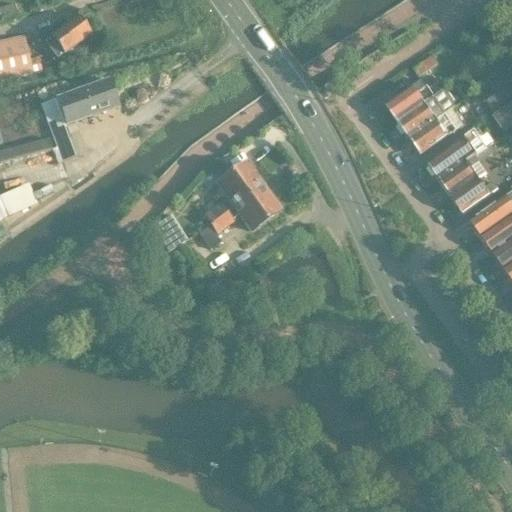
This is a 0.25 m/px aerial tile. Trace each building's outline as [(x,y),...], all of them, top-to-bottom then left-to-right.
[(56,59),(89,35),(77,18),(44,43),(56,59)] [(24,39),(0,44),(0,82),(42,72),(39,59),(29,61),(24,39)] [(432,58),(413,71),(419,79),(438,66),(432,58)] [(490,109),(511,93),(511,79),(506,71),(477,91),(490,109)] [(118,107),(109,81),(56,100),(66,126),(118,107)] [(385,108),(396,124),(424,105),(417,95),(425,89),(421,83),(385,108)] [(408,141),(444,116),(432,99),(424,105),(396,124),(408,141)] [(77,158),(66,126),(56,100),(41,106),(53,139),(62,164),(77,158)] [(506,136),(511,131),(511,102),(510,100),(490,114),(506,136)] [(445,118),(444,116),(408,141),(420,158),(456,132),(455,130),(460,126),(451,113),(445,118)] [(427,167),(439,184),(466,164),(474,158),(486,149),(474,132),(427,167)] [(49,140),(0,153),(0,166),(52,152),(49,140)] [(486,149),(474,158),(479,165),(496,153),(491,147),(487,150),(486,149)] [(439,184),(451,200),(478,180),(471,171),(479,165),(474,158),(466,164),(439,184)] [(204,217),(210,226),(263,189),(246,164),(216,185),(228,202),(222,207),(221,206),(204,217)] [(478,180),(451,200),(463,217),(498,191),(494,184),(486,190),(478,180)] [(280,213),(263,189),(210,226),(217,235),(233,223),(232,222),(239,217),(251,233),(280,213)] [(4,202),(0,204),(0,211),(5,219),(10,216),(35,205),(29,191),(4,202)] [(511,203),(511,194),(506,199),(506,198),(496,206),(470,224),(475,230),(473,232),(479,241),(507,221),(500,212),(511,205),(510,204),(511,203)] [(170,217),(152,229),(168,254),(186,242),(170,217)] [(493,256),(511,241),(511,219),(507,222),(507,221),(479,241),(486,251),(488,249),(493,256)] [(199,236),(210,251),(221,244),(210,228),(199,236)] [(495,263),(502,273),(511,265),(511,241),(493,256),(497,262),(495,263)] [(476,243),(467,250),(470,256),(480,248),(476,243)] [(511,265),(502,273),(509,283),(511,281),(511,282),(511,265)]
